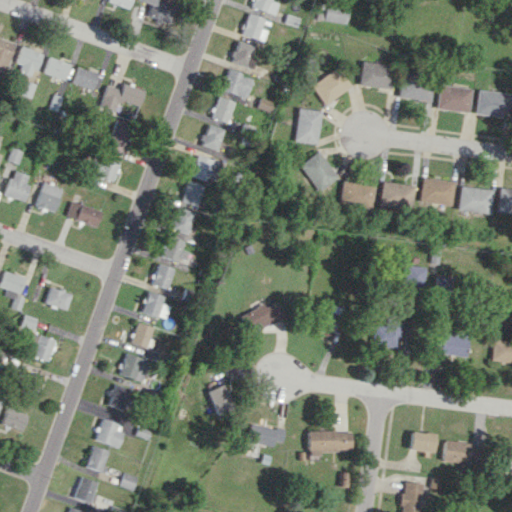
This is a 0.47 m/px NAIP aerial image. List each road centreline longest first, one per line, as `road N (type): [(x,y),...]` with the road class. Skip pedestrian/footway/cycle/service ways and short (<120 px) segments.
road 1 (residential): [(37,511),(215,0)]
road 2 (residential): [(511,409),(288,377)]
road 3 (residential): [(192,68),(0,0)]
road 4 (residential): [(511,152),(367,133)]
road 5 (residential): [(114,274),(0,229)]
